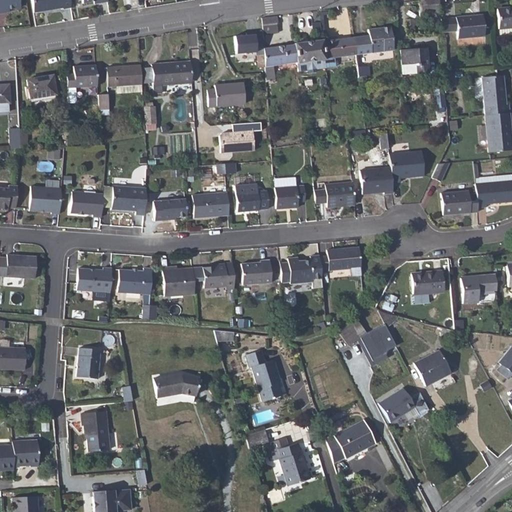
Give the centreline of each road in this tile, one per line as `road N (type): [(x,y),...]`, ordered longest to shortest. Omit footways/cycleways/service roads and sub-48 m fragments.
road 1 (residential): [(59,238),(150,245),(404,230)]
road 2 (residential): [(0,47),(218,11)]
road 3 (residential): [(0,399),(44,397),(59,238)]
road 4 (unknown): [(427,511),(370,398),(370,357)]
